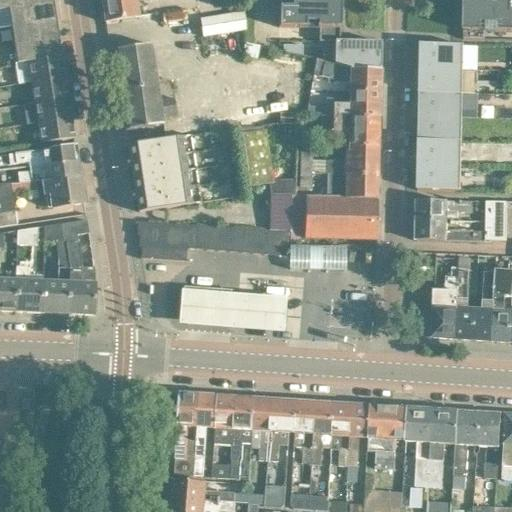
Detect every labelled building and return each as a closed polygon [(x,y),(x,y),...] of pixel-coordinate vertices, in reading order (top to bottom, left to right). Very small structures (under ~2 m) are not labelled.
[(0,0),(0,11),(53,3),(52,0),(0,0)] [(100,0),(104,23),(105,22),(138,17),(135,1),(145,0),(100,0)] [(277,0),(278,8),(279,8),(278,28),(318,29),(318,43),(334,43),(339,43),(339,41),(339,29),(339,0),(277,0)] [(511,32),(511,0),(464,0),(463,39),(484,40),(484,32),(511,32)] [(0,11),(0,29),(11,28),(55,21),(53,3),(0,11)] [(243,13),(202,19),(203,39),(244,32),(243,13)] [(13,46),(58,39),(55,21),(11,28),(13,46)] [(58,39),(13,46),(16,64),(61,57),(58,39)] [(334,43),(333,65),(350,70),(380,70),(380,42),(339,41),(339,43),(334,43)] [(255,45),(244,43),(243,50),(241,56),(257,60),(260,47),(255,45)] [(151,45),(113,51),(120,92),(119,92),(125,131),(163,126),(162,118),(176,116),(173,99),(159,102),(157,86),(151,45)] [(283,45),(283,52),(303,56),(303,46),(283,45)] [(420,45),(420,69),(463,70),(463,46),(420,45)] [(16,64),(14,64),(17,84),(31,82),(64,77),(61,57),(16,64)] [(347,83),(347,92),(379,93),(380,70),(350,70),(333,65),(316,59),(312,76),(326,79),(325,83),(347,83)] [(420,69),(419,93),(462,94),(463,70),(420,69)] [(67,98),(64,77),(31,82),(34,103),(67,98)] [(323,100),(322,117),(378,118),(379,93),(347,92),(347,105),(331,105),(331,100),(323,100)] [(419,93),(419,118),(462,119),(462,94),(419,93)] [(34,103),(22,104),(25,125),(37,123),(70,118),(67,98),(34,103)] [(329,147),(347,148),(378,148),(378,118),(322,117),(319,117),(318,136),(330,136),(329,147)] [(74,139),(70,118),(37,123),(41,144),(74,139)] [(419,118),(418,142),(461,143),(462,119),(419,118)] [(208,128),(209,133),(221,132),(232,130),(237,130),(236,123),(208,128)] [(260,183),(268,182),(275,181),(275,179),(267,129),(244,133),(243,129),(241,129),(249,185),(260,183)] [(221,132),(222,140),(233,138),(232,130),(221,132)] [(131,167),(133,179),(195,169),(192,152),(190,136),(165,140),(128,145),(130,157),(125,158),(125,163),(126,168),(131,167)] [(234,146),(233,138),(222,140),(223,148),(234,146)] [(418,142),(418,166),(461,167),(461,143),(418,142)] [(14,155),(7,156),(8,165),(28,163),(28,167),(44,166),(77,162),(75,145),(14,154),(14,155)] [(223,148),(225,157),(236,156),(234,146),(223,148)] [(326,160),(326,175),(377,176),(378,152),(378,148),(347,148),(347,151),(344,151),(344,161),(326,160)] [(298,151),(298,175),(310,175),(311,151),(298,151)] [(237,164),(236,156),(225,157),(226,165),(237,164)] [(29,172),(16,173),(18,183),(22,183),(36,182),(41,182),(80,179),(77,162),(44,166),(28,167),(29,172)] [(226,165),(227,173),(238,172),(237,164),(226,165)] [(460,191),(461,167),(418,166),(417,190),(460,191)] [(195,169),(133,179),(135,190),(130,191),(130,196),(131,201),(136,201),(138,213),(200,204),(197,186),(195,169)] [(239,180),(238,172),(227,173),(228,181),(239,180)] [(310,188),(310,175),(298,175),(298,188),(310,188)] [(326,175),(326,199),(377,200),(377,176),(326,175)] [(80,179),(41,182),(43,197),(50,196),(52,209),(84,204),(80,179)] [(290,196),(294,197),(294,179),(275,179),(275,181),(268,182),(270,195),(269,195),(269,196),(290,196)] [(228,181),(229,189),(241,188),(239,180),(228,181)] [(18,183),(10,184),(12,194),(24,192),(22,183),(18,183)] [(10,184),(0,184),(0,228),(16,226),(10,184)] [(229,189),(231,199),(242,197),(241,188),(229,189)] [(290,208),(290,196),(269,196),(269,208),(290,208)] [(376,233),(377,200),(326,199),(294,198),(294,197),(290,196),(290,208),(290,220),(290,233),(289,238),(376,240),(376,233)] [(417,201),(416,221),(446,222),(446,213),(472,214),(472,202),(417,201)] [(485,202),(485,222),(506,222),(507,203),(485,202)] [(269,220),(290,220),(290,208),(269,208),(269,220)] [(269,231),(277,232),(290,233),(290,220),(269,220),(269,231)] [(86,221),(63,225),(65,244),(77,242),(76,236),(88,234),(86,221)] [(416,221),(416,241),(470,243),(484,243),(484,241),(484,232),(446,231),(446,222),(416,221)] [(137,224),(136,235),(187,238),(188,226),(134,222),(134,224),(137,224)] [(484,232),(484,241),(506,242),(506,222),(485,222),(484,223),(484,232)] [(42,280),(40,314),(67,315),(69,269),(65,244),(63,225),(44,228),(43,243),(56,241),(57,260),(57,269),(56,281),(42,280)] [(186,250),(199,251),(201,227),(188,226),(187,238),(186,250)] [(199,251),(211,252),(213,228),(201,227),(199,251)] [(211,252),(224,253),(226,229),(213,228),(211,252)] [(37,246),(38,229),(17,232),(16,245),(37,246)] [(224,253),(237,254),(239,229),(226,229),(224,253)] [(237,254),(250,255),(252,230),(239,229),(237,254)] [(250,255),(262,256),(264,231),(252,230),(250,255)] [(262,256),(275,257),(277,232),(269,231),(264,231),(262,256)] [(290,233),(277,232),(275,257),(288,258),(289,246),(289,238),(290,233)] [(138,246),(165,248),(186,250),(187,238),(136,235),(136,236),(139,236),(138,246)] [(65,244),(69,269),(67,315),(93,316),(94,277),(94,270),(80,270),(81,262),(77,242),(65,244)] [(140,260),(164,261),(165,248),(138,246),(138,248),(141,248),(140,260)] [(289,246),(288,258),(288,269),(345,270),(345,247),(289,246)] [(185,261),(186,250),(165,248),(164,261),(188,263),(188,261),(185,261)] [(459,269),(454,340),(470,341),(472,309),(467,309),(470,260),(459,260),(459,269)] [(15,279),(13,313),(40,314),(42,280),(42,277),(27,276),(28,267),(15,267),(15,279)] [(434,292),(432,339),(454,340),(459,269),(451,268),(451,278),(446,277),(445,293),(434,292)] [(511,271),(494,271),(494,275),(491,343),(509,344),(511,312),(504,311),(504,297),(511,298),(511,283),(511,271)] [(0,312),(13,313),(15,279),(1,279),(1,272),(0,272),(0,312)] [(472,309),(470,341),(491,343),(494,275),(485,274),(482,310),(475,310),(472,309)] [(239,292),(178,288),(175,324),(212,326),(280,331),(281,321),(282,301),(283,296),(239,292)] [(174,476),(194,477),(199,395),(178,394),(177,426),(187,427),(185,461),(175,460),(174,476)] [(214,429),(217,397),(199,395),(194,477),(205,478),(207,428),(214,429)] [(213,445),(232,446),(235,398),(217,397),(214,429),(213,445)] [(235,398),(232,446),(231,466),(230,480),(239,481),(240,459),(241,444),(251,444),(254,399),(235,398)] [(258,461),(268,462),(272,400),(254,399),(251,444),(251,449),(259,449),(258,461)] [(272,400),(268,462),(278,462),(279,446),(287,446),(288,434),(290,434),(292,434),(294,434),(296,402),(295,402),(293,402),(290,401),(282,401),(272,400)] [(294,434),(293,447),(305,447),(304,463),(312,464),(313,450),(316,403),(296,402),(294,434)] [(331,449),(334,404),(316,403),(313,450),(312,464),(320,464),(321,448),(331,449)] [(353,405),(334,404),(331,449),(340,449),(339,466),(349,467),(353,405)] [(349,467),(348,481),(356,482),(357,467),(359,438),(369,439),(371,407),(353,405),(349,467)] [(371,407),(369,439),(368,451),(376,452),(375,468),(385,469),(389,408),(387,408),(379,407),(371,407)] [(396,441),(405,442),(408,409),(399,408),(389,408),(385,469),(394,469),(396,441)] [(425,488),(428,488),(429,478),(432,411),(410,409),(408,409),(405,442),(405,443),(408,444),(417,444),(415,477),(415,488),(425,488)] [(432,411),(429,478),(428,488),(442,489),(443,479),(445,446),(453,446),(456,446),(459,412),(456,412),(432,411)] [(475,447),(477,447),(479,414),(459,412),(456,446),(454,477),(453,491),(466,491),(466,478),(468,450),(467,450),(468,446),(475,447)] [(497,480),(501,415),(479,414),(477,447),(479,447),(488,448),(487,452),(485,479),(497,480)] [(511,415),(505,415),(503,446),(501,480),(511,480),(511,415)] [(44,447),(44,428),(38,427),(33,427),(33,448),(44,448),(44,447)] [(211,479),(230,480),(231,466),(212,465),(211,479)] [(367,476),(366,491),(374,492),(375,476),(367,476)] [(174,480),(172,500),(236,504),(237,494),(204,492),(205,482),(174,480)] [(425,488),(415,488),(412,487),(410,509),(424,510),(425,488)] [(379,492),(377,511),(401,511),(403,494),(379,492)] [(237,494),(236,504),(248,505),(248,495),(237,494)] [(249,505),(258,506),(265,506),(265,499),(265,496),(248,495),(248,505),(249,505)] [(309,511),(310,497),(291,496),(290,506),(294,511),(309,511)] [(328,498),(310,497),(309,511),(315,511),(327,511),(328,502),(328,498)] [(265,499),(265,506),(265,507),(282,509),(284,506),(285,500),(265,499)] [(208,502),(172,500),(171,511),(218,511),(219,511),(227,511),(235,511),(236,504),(221,503),(208,502)] [(328,502),(327,511),(345,511),(346,503),(328,502)] [(451,511),(452,509),(452,503),(428,502),(427,511),(451,511)]
